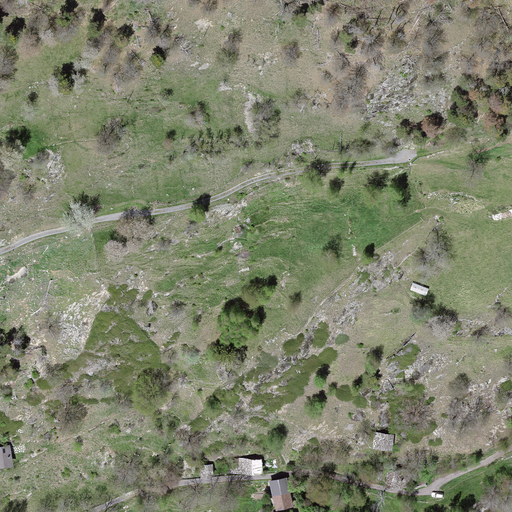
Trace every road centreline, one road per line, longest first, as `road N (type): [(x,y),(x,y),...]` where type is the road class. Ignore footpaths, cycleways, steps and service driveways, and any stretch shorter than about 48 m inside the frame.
road 1 (track): [(87,511),(145,488),(310,473),(423,492),(511,449)]
road 2 (track): [(341,165),(250,181),(176,209),(97,219),(0,250)]
